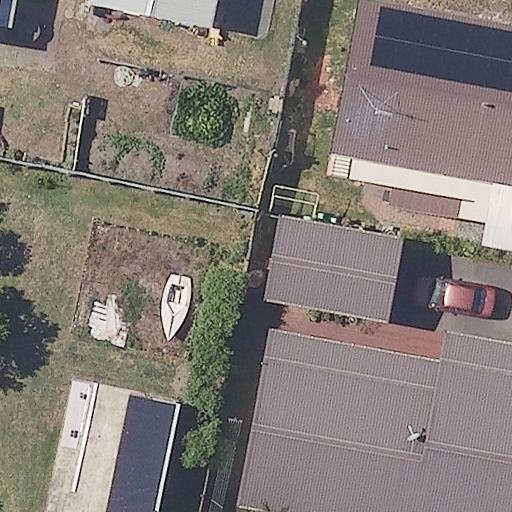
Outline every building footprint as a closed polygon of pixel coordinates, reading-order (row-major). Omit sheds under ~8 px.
[(0,0),(0,46),(82,61),(91,13),(221,36),(227,0),(0,0)] [(437,200),(440,185),(466,189),(459,228),(487,233),(484,252),(511,257),(511,38),(366,12),(340,152),(335,182),(437,200)] [(276,307),(396,327),(412,235),(292,214),(276,307)] [(511,511),(511,347),(396,327),(276,307),(241,510),(254,511),(511,511)] [(62,511),(162,511),(182,416),(71,395),(59,457),(49,509),(62,511)]
